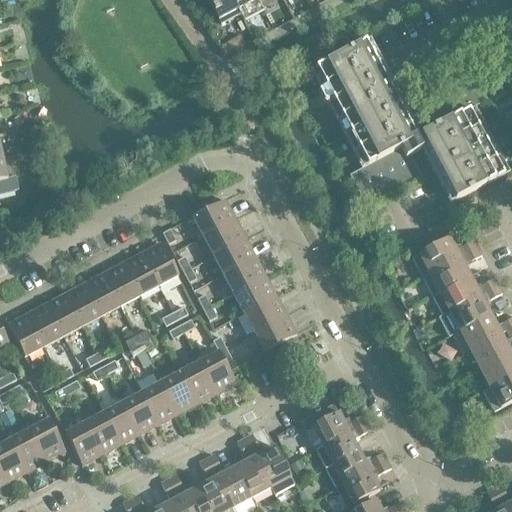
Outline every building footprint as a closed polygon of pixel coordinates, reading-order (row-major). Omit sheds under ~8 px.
[(206,0),(220,26),(240,15),(231,0),(206,0)] [(231,0),(240,15),(244,22),(263,12),(259,5),(256,0),(231,0)] [(239,37),(218,49),(223,58),(244,46),(239,37)] [(364,44),(306,76),(354,165),(363,160),(373,179),(422,151),(364,44)] [(455,204),(504,177),(469,112),(487,102),(472,75),(421,103),(436,129),(420,138),(455,204)] [(5,180),(1,159),(0,158),(0,195),(17,191),(14,178),(5,180)] [(203,240),(235,223),(225,203),(192,220),(203,240)] [(213,259),(246,242),(235,223),(203,240),(213,259)] [(170,231),(162,235),(168,247),(176,243),(170,231)] [(422,279),(478,250),(474,242),(455,252),(449,240),(412,260),(422,279)] [(213,259),(223,278),(256,261),(246,242),(213,259)] [(161,246),(141,256),(158,289),(178,279),(161,246)] [(432,299),(470,279),(464,268),(482,258),(478,250),(422,279),(432,299)] [(141,256),(122,267),(139,299),(158,289),(141,256)] [(182,274),(190,270),(184,259),(176,263),(182,274)] [(233,297),(266,280),(256,261),(223,278),(233,297)] [(139,299),(122,267),(103,277),(120,310),(139,299)] [(196,281),(190,270),(182,274),(188,285),(196,281)] [(103,277),(84,287),(101,320),(120,310),(103,277)] [(449,314),(497,288),(494,280),(476,290),(470,279),(432,299),(442,317),(449,314)] [(233,297),(244,316),(276,299),(266,280),(233,297)] [(82,330),(101,320),(84,287),(65,297),(82,330)] [(459,333),(490,317),(484,306),(502,296),(497,288),(449,314),(459,333)] [(63,340),(82,330),(65,297),(46,307),(63,340)] [(203,312),(211,308),(205,297),(197,301),(203,312)] [(276,299),(244,316),(254,335),(286,318),(276,299)] [(46,307),(27,318),(44,350),(63,340),(46,307)] [(217,319),(211,308),(203,312),(209,323),(217,319)] [(172,315),(176,323),(188,317),(183,309),(172,315)] [(165,329),(176,323),(172,315),(161,321),(165,329)] [(511,319),(496,328),(490,317),(459,333),(455,336),(465,355),(469,353),(500,336),(506,333),(511,329),(511,319)] [(44,350),(27,318),(7,328),(24,361),(44,350)] [(297,338),(286,318),(254,335),(264,355),(297,338)] [(179,328),(183,336),(195,330),(190,322),(179,328)] [(172,342),(183,336),(179,328),(168,334),(172,342)] [(0,331),(0,350),(8,347),(0,331)] [(147,332),(136,338),(140,346),(151,340),(147,332)] [(500,336),(469,353),(479,372),(510,355),(500,336)] [(140,346),(136,338),(125,344),(129,352),(140,346)] [(155,348),(151,340),(140,346),(144,354),(155,348)] [(199,365),(216,398),(236,387),(225,366),(232,362),(220,340),(212,344),(218,355),(199,365)] [(140,346),(129,352),(133,360),(144,354),(140,346)] [(96,356),(100,364),(111,358),(107,350),(96,356)] [(511,358),(510,355),(479,372),(490,391),(511,379),(511,358)] [(89,369),(100,364),(96,356),(85,362),(89,369)] [(103,369),(107,377),(118,371),(114,363),(103,369)] [(197,408),(216,398),(199,365),(180,375),(197,408)] [(96,382),(107,377),(103,369),(92,375),(96,382)] [(58,376),(62,384),(73,378),(69,370),(58,376)] [(1,380),(5,388),(16,382),(12,374),(1,380)] [(178,418),(197,408),(180,375),(161,386),(178,418)] [(51,390),(62,384),(58,376),(47,382),(51,390)] [(511,379),(490,391),(483,394),(494,415),(511,405),(511,379)] [(65,389),(69,397),(80,391),(76,383),(65,389)] [(178,418),(161,386),(141,396),(159,428),(178,418)] [(8,393),(12,401),(23,395),(19,387),(8,393)] [(58,403),(69,397),(65,389),(54,395),(58,403)] [(0,406),(0,407),(12,401),(8,393),(0,397),(0,406)] [(141,396),(122,406),(140,439),(159,428),(141,396)] [(140,439),(122,406),(103,416),(120,449),(140,439)] [(316,453),(366,425),(362,418),(345,427),(338,415),(305,433),(316,453)] [(103,416),(84,427),(101,459),(120,449),(103,416)] [(28,433),(46,466),(66,455),(48,422),(28,433)] [(370,433),(366,425),(316,453),(326,472),(359,454),(353,443),(370,433)] [(82,469),(101,459),(84,427),(65,437),(82,469)] [(28,433),(9,443),(27,476),(46,466),(28,433)] [(253,437),(245,441),(271,491),(273,496),(294,485),(275,449),(262,456),(253,437)] [(246,464),(235,470),(252,501),(271,491),(245,441),(237,445),(246,464)] [(27,476),(9,443),(0,447),(0,471),(8,486),(27,476)] [(342,487),(386,463),(382,455),(364,464),(359,454),(326,472),(336,491),(342,488),(342,487)] [(252,501),(235,470),(224,476),(214,457),(206,461),(233,511),(252,501)] [(197,490),(209,511),(232,511),(233,511),(206,461),(199,465),(208,484),(197,490)] [(301,462),(293,466),(297,473),(305,469),(301,462)] [(391,471),(386,463),(342,487),(342,488),(336,491),(347,511),(380,493),(373,480),(391,471)] [(209,511),(197,490),(187,496),(176,477),(168,481),(184,511),(209,511)] [(159,510),(159,511),(184,511),(168,481),(161,485),(171,504),(159,510)] [(501,488),(494,492),(505,511),(511,511),(511,505),(511,506),(501,488)] [(306,490),(298,494),(305,507),(313,503),(306,490)] [(505,511),(494,492),(487,496),(493,507),(490,508),(491,511),(505,511)] [(159,511),(159,510),(155,511),(145,511),(138,498),(130,502),(135,511),(159,511)] [(135,511),(130,502),(122,506),(125,511),(135,511)] [(357,511),(403,511),(400,505),(385,511),(380,511),(376,503),(357,511)]
